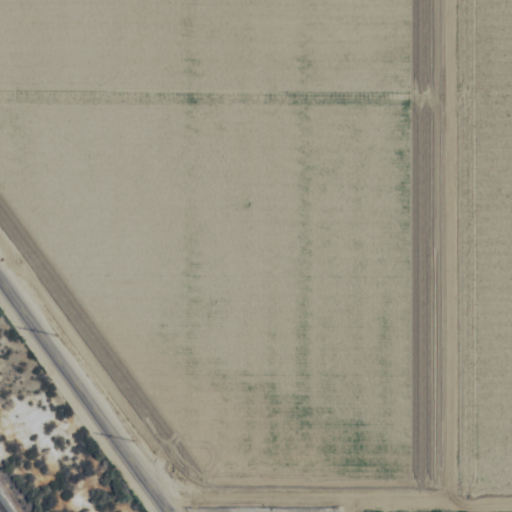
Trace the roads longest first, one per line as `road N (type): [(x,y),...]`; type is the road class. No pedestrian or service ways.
road 1 (track): [(0,86),(511,88)]
road 2 (track): [(445,0),(444,498)]
road 3 (track): [(157,496),(511,498)]
road 4 (track): [(0,247),(170,483),(204,496)]
road 5 (residential): [(168,511),(0,279)]
